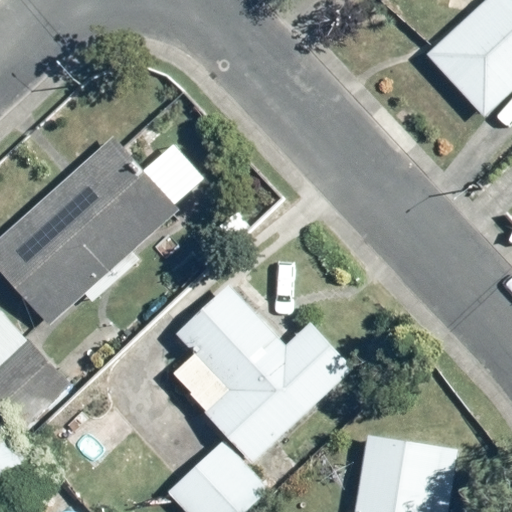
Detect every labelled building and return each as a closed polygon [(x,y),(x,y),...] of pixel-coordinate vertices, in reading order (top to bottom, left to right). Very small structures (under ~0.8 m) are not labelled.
[(511,0),(484,0),(426,54),(485,118),(511,93),(511,0)] [(113,135),(0,232),(0,270),(47,325),(179,211),(113,135)] [(286,344),(228,283),(175,333),(230,391),(207,413),(253,462),(354,367),(310,321),(286,344)] [(51,360),(0,304),(0,402),(1,404),(51,360)] [(448,511),(459,448),(367,433),(354,511),(448,511)] [(242,511),(268,490),(222,438),(166,487),(188,511),(242,511)]
